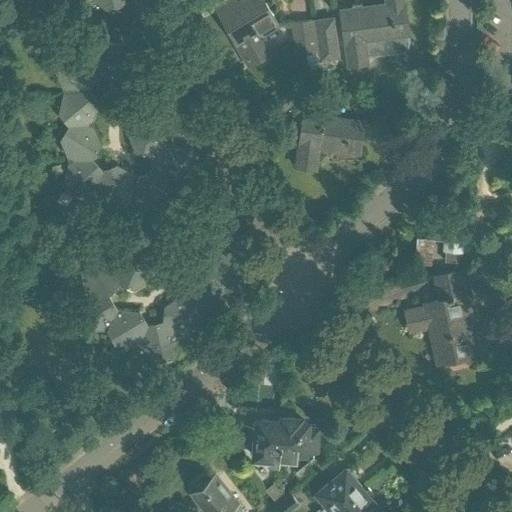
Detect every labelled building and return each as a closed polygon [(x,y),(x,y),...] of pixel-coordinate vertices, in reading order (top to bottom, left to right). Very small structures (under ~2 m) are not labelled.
[(94,0),(106,9),(121,7),(124,0),(94,0)] [(230,2),(216,10),(247,62),(269,49),(260,35),(278,24),(263,0),(243,0),(233,6),(230,2)] [(409,40),(408,36),(409,36),(404,0),(385,0),(386,5),(340,11),(348,66),(368,63),(367,57),(400,53),(402,52),(404,51),(406,50),(407,49),(408,46),(409,43),(409,40)] [(320,60),(337,58),(332,18),(315,20),(320,60)] [(297,53),(315,51),(311,19),(293,22),(297,53)] [(87,54),(96,76),(112,80),(130,65),(121,43),(105,39),(87,54)] [(64,91),(88,89),(96,76),(87,54),(64,56),(55,70),(64,91)] [(69,126),(93,124),(99,101),(88,89),(64,91),(59,113),(69,126)] [(281,112),(296,102),(290,92),(274,101),(281,112)] [(359,153),(364,122),(328,116),(330,105),(305,102),(296,167),(315,170),(318,147),(359,153)] [(151,155),(169,140),(160,118),(144,114),(126,129),(135,152),(151,155)] [(69,161),(93,159),(102,145),(93,124),(69,126),(60,139),(69,161)] [(169,140),(151,155),(152,171),(172,184),(189,169),(189,152),(169,140)] [(97,194),(103,171),(93,159),(69,161),(63,183),(74,195),(97,194)] [(132,200),(137,177),(118,164),(103,171),(97,194),(117,206),(132,200)] [(166,206),(172,184),(152,171),(137,177),(132,200),(151,212),(166,206)] [(461,251),(464,212),(447,211),(446,222),(430,221),(428,238),(445,240),(444,250),(461,251)] [(211,254),(231,241),(226,219),(210,213),(191,225),(196,247),(211,254)] [(209,269),(227,285),(247,273),(250,256),(231,241),(211,254),(209,269)] [(114,260),(119,283),(134,290),(154,278),(149,255),(134,248),(114,260)] [(119,283),(114,260),(91,258),(80,270),(84,294),(109,295),(119,283)] [(184,294),(202,309),(218,306),(227,285),(209,269),(193,272),(184,294)] [(474,355),(465,309),(472,307),(463,269),(433,275),(438,299),(424,302),(425,306),(405,310),(409,330),(429,326),(437,362),(474,355)] [(117,309),(109,295),(84,294),(85,301),(76,314),(85,328),(107,331),(117,309)] [(163,321),(181,337),(201,326),(202,309),(184,294),(165,305),(163,321)] [(117,309),(107,331),(115,345),(138,347),(148,325),(140,311),(117,309)] [(148,325),(138,347),(156,362),(172,358),(181,337),(163,321),(148,325)] [(280,459),(283,417),(273,416),(272,420),(257,419),(257,425),(248,424),(246,439),(255,440),(254,456),(266,457),(266,461),(271,468),(279,469),(280,459)] [(283,417),(280,459),(296,460),(297,453),(298,453),(298,451),(315,453),(317,430),(307,429),(307,423),(299,423),(300,418),(283,417)] [(313,457),(295,472),(302,481),(321,466),(313,457)] [(332,511),(362,487),(345,466),(344,467),(345,468),(316,492),(325,503),(315,511),(332,511)] [(244,511),(237,503),(237,502),(215,474),(191,492),(207,511),(225,511),(227,510),(228,511),(244,511)] [(277,503),(285,497),(275,483),(266,489),(277,503)] [(379,507),(362,487),(332,511),(372,511),(378,507),(379,508),(379,507)] [(285,497),(277,503),(275,505),(280,511),(286,511),(299,502),(291,492),(285,497)]
